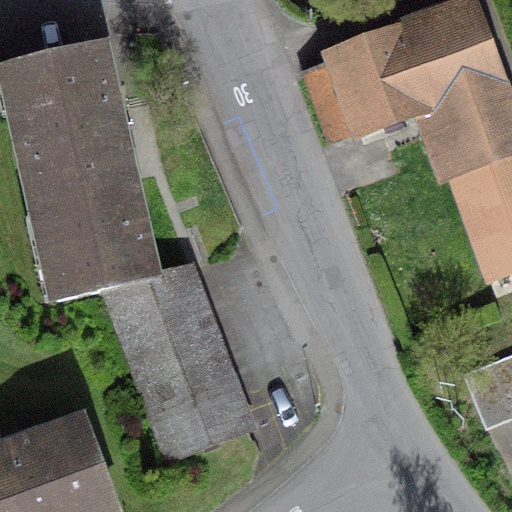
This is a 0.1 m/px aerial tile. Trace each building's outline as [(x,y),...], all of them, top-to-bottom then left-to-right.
[(511,274),(511,83),(486,4),(328,57),(356,139),(431,113),(488,282),(511,274)] [(91,43),(0,62),(0,178),(27,304),(143,279),(91,43)] [(179,266),(94,296),(157,471),(242,441),(179,266)] [(511,354),(461,375),(484,432),(511,420),(511,354)] [(89,511),(56,420),(0,439),(0,511),(89,511)]
